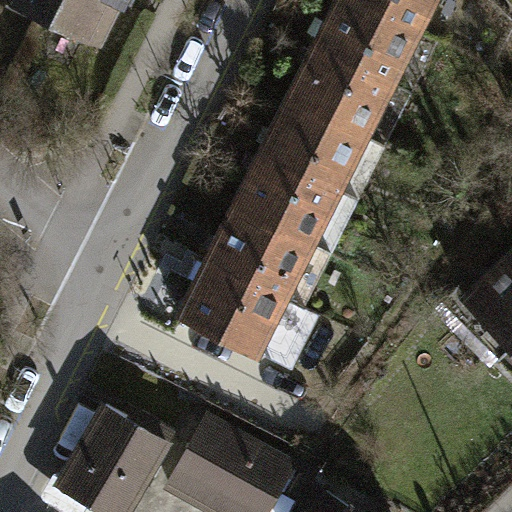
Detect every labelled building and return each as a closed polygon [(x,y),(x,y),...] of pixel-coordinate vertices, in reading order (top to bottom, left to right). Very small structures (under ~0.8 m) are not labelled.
[(20,0),(101,39),(120,0),(20,0)] [(364,0),(328,0),(308,40),(398,84),(425,30),(364,0)] [(364,0),(425,30),(440,0),(364,0)] [(492,0),(440,0),(425,30),(492,63),(511,19),(492,0)] [(308,40),(281,94),(371,138),(398,84),(308,40)] [(281,94),(254,148),(344,192),(371,138),(281,94)] [(254,148),(227,202),(317,246),(344,192),(254,148)] [(227,202),(200,256),(290,301),(317,246),(227,202)] [(511,243),(461,293),(508,342),(511,338),(511,243)] [(200,256),(173,310),(264,354),(290,301),(200,256)] [(318,314),(290,301),(264,354),(292,368),(318,314)] [(132,419),(103,403),(59,480),(116,511),(123,511),(172,426),(138,408),(132,419)] [(201,423),(168,480),(222,511),(262,511),(286,472),(201,423)] [(357,511),(353,506),(325,491),(310,511),(357,511)]
